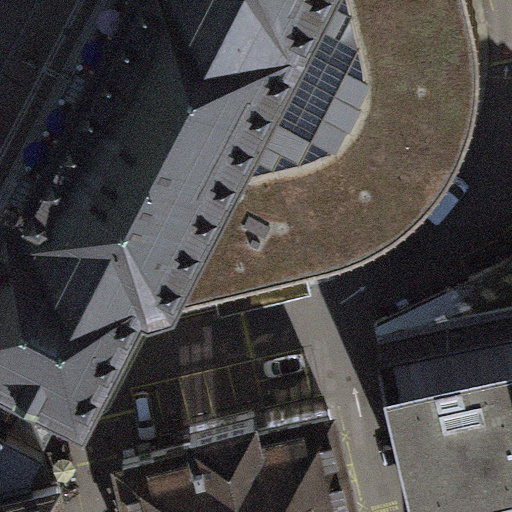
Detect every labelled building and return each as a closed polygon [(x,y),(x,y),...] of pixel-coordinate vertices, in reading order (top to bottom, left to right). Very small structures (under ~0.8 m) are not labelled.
[(119,0),(77,81),(17,197),(6,220),(0,216),(0,361),(81,403),(139,289),(150,294),(169,289),(218,278),(310,256),(337,249),(364,240),(390,225),(411,208),(431,190),(447,168),(456,153),(465,135),(473,112),(478,93),(482,69),(482,40),(473,0),(119,0)] [(310,256),(218,278),(225,308),(318,286),(310,256)] [(511,302),(378,334),(418,511),(478,511),(511,504),(511,302)] [(124,457),(137,511),(356,511),(331,406),(258,424),(254,410),(192,426),(195,440),(124,457)] [(0,511),(67,511),(59,477),(53,479),(46,446),(0,422),(0,511)]
